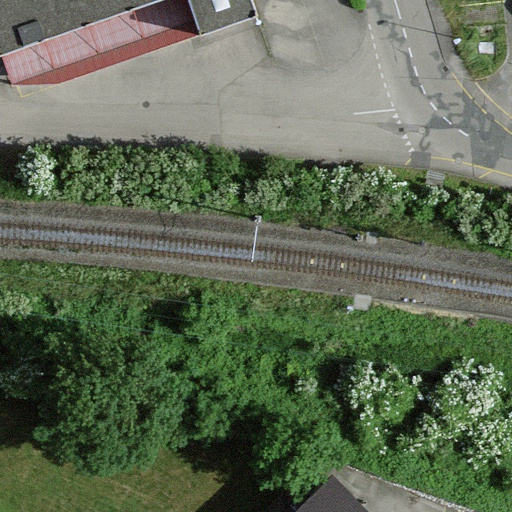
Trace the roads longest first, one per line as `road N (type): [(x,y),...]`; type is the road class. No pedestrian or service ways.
road 1 (residential): [(0,129),(360,136),(469,157)]
road 2 (residential): [(469,157),(427,99),(394,0)]
